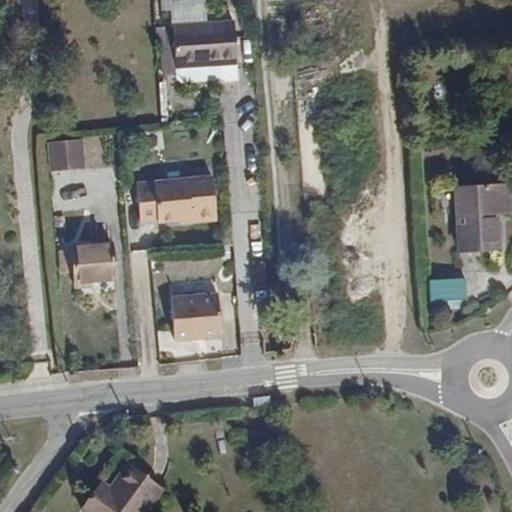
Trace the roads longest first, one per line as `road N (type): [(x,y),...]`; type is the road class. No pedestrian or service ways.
road 1 (residential): [(76,396),(320,373),(463,375)]
road 2 (residential): [(4,511),(77,414),(76,396)]
